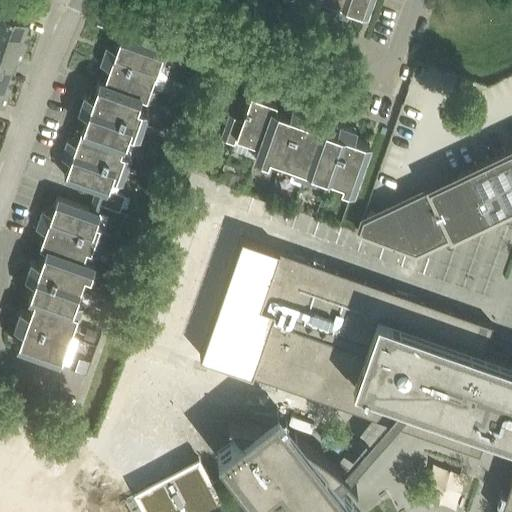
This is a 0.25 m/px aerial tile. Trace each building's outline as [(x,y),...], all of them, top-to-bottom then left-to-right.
[(14,0),(0,0),(0,35),(25,44),(31,28),(26,27),(28,19),(26,18),(30,5),(14,0)] [(331,0),(333,1),(330,8),(348,15),(350,7),(366,13),(370,0),(331,0)] [(93,199),(103,203),(120,209),(125,195),(108,189),(111,178),(121,181),(130,155),(133,144),(124,141),(128,130),(138,133),(146,108),(137,105),(141,96),(152,100),(156,88),(151,86),(160,59),(165,61),(170,49),(121,32),(116,48),(108,45),(102,63),(109,65),(104,79),(99,77),(93,93),(86,90),(79,108),(87,111),(76,141),(69,138),(62,156),(70,158),(64,174),(97,186),(93,199)] [(0,60),(12,65),(15,56),(20,58),(25,44),(0,35),(0,60)] [(195,60),(185,56),(183,62),(193,65),(195,60)] [(0,86),(9,89),(15,73),(10,71),(12,65),(0,60),(0,86)] [(231,113),(224,132),(222,137),(232,140),(234,136),(261,145),(257,156),(352,189),(363,159),(369,141),(354,135),(357,128),(339,121),(336,129),(307,118),(309,111),(291,104),(289,112),(275,107),(277,101),(261,96),(265,84),(255,81),(242,117),(231,113)] [(0,101),(4,103),(9,89),(0,86),(0,101)] [(171,97),(169,104),(180,107),(184,97),(177,95),(171,97)] [(162,116),(158,127),(169,131),(173,119),(162,116)] [(152,137),(148,147),(164,153),(168,143),(152,137)] [(511,145),(458,172),(480,220),(511,204),(511,145)] [(143,158),(139,171),(154,177),(159,163),(143,158)] [(225,167),(221,180),(236,186),(240,173),(225,167)] [(96,223),(100,210),(90,207),(57,195),(51,211),(44,208),(38,226),(45,228),(39,244),(45,246),(40,260),(33,258),(26,275),(34,278),(28,294),(34,296),(29,310),(21,307),(15,325),(23,327),(17,343),(60,358),(67,339),(79,301),(74,299),(83,273),(89,275),(94,262),(83,259),(87,249),(96,252),(101,238),(104,229),(105,226),(96,223)] [(142,199),(131,196),(128,206),(138,209),(142,199)] [(118,245),(113,258),(125,262),(130,249),(118,245)] [(511,356),(510,355),(484,347),(492,322),(279,247),(260,303),(288,312),(285,321),(271,316),(252,371),(386,418),(396,422),(479,451),(488,426),(511,434),(511,470),(497,511),(498,511),(501,508),(511,511),(511,356)] [(83,337),(94,340),(98,329),(87,325),(83,337)] [(75,368),(86,372),(90,360),(79,357),(75,368)] [(386,418),(343,469),(326,455),(308,443),(307,442),(278,404),(254,423),(241,421),(228,420),(228,422),(232,422),(241,434),(217,452),(249,492),(222,507),(197,460),(140,490),(123,498),(128,511),(131,511),(145,505),(148,511),(361,511),(341,486),(349,477),(355,485),(357,483),(350,476),(396,422),(386,418)] [(433,496),(456,504),(467,472),(435,461),(430,474),(440,478),(433,496)]
